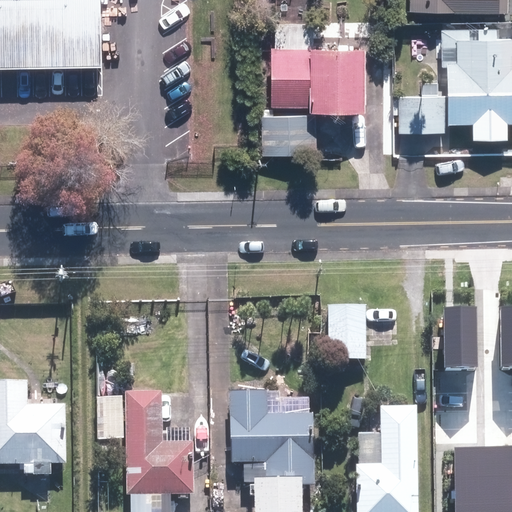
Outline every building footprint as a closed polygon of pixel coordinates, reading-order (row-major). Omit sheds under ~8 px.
[(100,0),(0,0),(0,72),(103,71),(100,0)] [(415,0),(415,6),(511,8),(510,0),(415,0)] [(511,117),(511,33),(463,34),(463,58),(459,58),(459,118),(482,118),(482,131),(509,131),(509,118),(511,117)] [(277,46),(278,100),(321,100),(321,102),(372,101),(372,42),(321,43),(321,45),(277,46)] [(447,94),(406,95),(406,125),(447,125),(447,94)] [(267,116),(268,151),(319,149),(318,114),(267,116)] [(370,359),(370,305),(334,305),(335,359),(370,359)] [(443,307),(444,367),(478,367),(477,306),(443,307)] [(511,306),(500,306),(501,367),(511,366),(511,306)] [(32,381),(0,381),(0,461),(69,461),(69,404),(32,405),(32,381)] [(285,389),(236,390),(237,460),(272,460),(272,476),(263,476),(263,511),(311,511),(311,481),(318,481),(317,412),(314,412),(314,396),(285,396),(285,389)] [(167,391),(132,391),(133,492),(196,491),(196,441),(167,442),(167,391)] [(423,511),(422,405),(386,405),(386,430),(362,431),(362,511),(423,511)] [(455,476),(511,475),(511,446),(454,447),(455,476)] [(455,506),(511,505),(511,475),(455,476),(455,506)]
